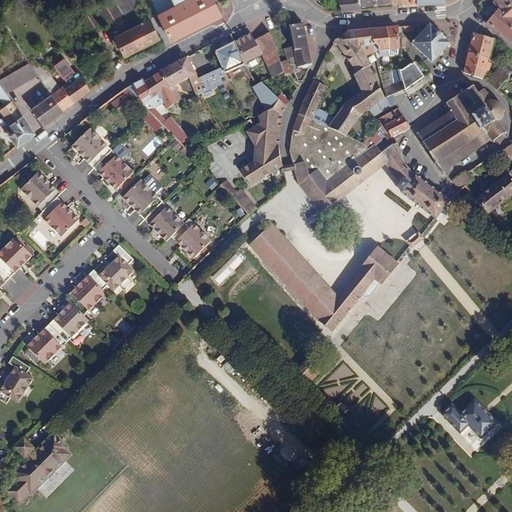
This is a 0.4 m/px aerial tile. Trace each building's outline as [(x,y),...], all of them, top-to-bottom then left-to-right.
[(137,0),(107,0),(77,19),(88,36),(106,25),(122,14),(139,3),(137,0)] [(172,0),(150,0),(158,15),(175,6),(172,0)] [(187,0),(175,6),(158,15),(172,41),(221,16),(213,0),(187,0)] [(329,5),(324,0),(311,0),(312,0),(314,3),(323,10),(325,12),(329,5)] [(340,0),(339,1),(343,12),(362,10),(360,7),(356,0),(340,0)] [(511,16),(511,0),(501,11),(499,8),(486,23),(498,32),(511,18),(511,16)] [(511,0),(495,0),(493,3),(499,8),(501,11),(511,0)] [(122,14),(106,25),(113,38),(115,37),(130,29),(122,14)] [(511,18),(498,32),(511,43),(511,18)] [(130,29),(115,37),(121,47),(125,56),(159,39),(150,19),(130,29)] [(289,26),(291,29),(294,47),(283,49),(287,59),(296,57),(295,49),(298,48),(297,47),(307,45),(303,23),(294,25),(290,26),(289,26)] [(412,44),(432,63),(450,44),(429,25),(424,31),(412,44)] [(397,27),(387,29),(389,50),(388,50),(389,56),(398,55),(398,50),(397,32),(397,27)] [(387,29),(371,30),(373,44),(374,51),(388,50),(389,50),(387,29)] [(371,30),(348,31),(360,47),(373,44),(371,30)] [(360,47),(348,31),(335,40),(333,43),(335,45),(337,44),(357,73),(354,74),(362,91),(347,102),(336,118),(316,108),(326,86),(313,80),(303,101),(299,113),(346,136),(360,115),(369,109),(384,98),(369,66),(370,65),(365,56),(360,47)] [(262,56),(273,77),(284,72),(281,62),(277,50),(271,32),(254,41),(262,56)] [(494,39),(474,33),(469,53),(488,59),(493,41),(494,39)] [(244,63),(262,56),(254,41),(250,34),(235,41),(244,63)] [(115,37),(113,38),(112,38),(112,40),(111,42),(116,50),(121,47),(115,37)] [(215,52),(222,68),(225,73),(245,64),(244,63),(235,41),(215,52)] [(373,44),(360,47),(365,56),(374,52),(374,51),(373,44)] [(295,49),(296,57),(297,63),(299,72),(293,73),(294,74),(298,81),(302,81),(307,73),(302,70),(301,67),(311,64),(307,45),(297,47),(298,48),(295,49)] [(469,53),(464,73),(482,80),(484,73),(487,74),(490,64),(487,63),(488,59),(469,53)] [(401,68),(398,69),(405,90),(424,77),(414,62),(408,66),(404,60),(403,60),(402,55),(402,54),(401,55),(401,60),(401,68)] [(42,56),(35,61),(38,65),(39,64),(45,61),(42,56)] [(170,66),(179,84),(189,78),(196,95),(198,94),(207,89),(201,77),(198,79),(196,74),(186,57),(170,66)] [(296,57),(287,59),(288,60),(289,65),(297,63),(296,57)] [(288,60),(281,62),(284,72),(285,76),(294,74),(293,73),(289,65),(288,60)] [(0,79),(0,84),(6,93),(38,75),(33,68),(30,64),(29,63),(0,79)] [(51,94),(63,110),(78,99),(69,86),(65,89),(63,86),(60,88),(47,70),(44,71),(41,73),(36,66),(33,68),(38,75),(52,94),(51,94)] [(170,66),(160,72),(161,73),(170,89),(171,92),(175,90),(175,88),(174,86),(179,84),(170,66)] [(500,66),(488,83),(497,91),(511,73),(504,68),(500,66)] [(222,68),(201,77),(207,89),(222,82),(228,79),(225,73),(222,68)] [(398,69),(391,70),(380,72),(383,88),(386,97),(391,95),(398,93),(405,90),(398,69)] [(69,86),(78,99),(90,90),(82,76),(81,76),(78,73),(76,74),(72,70),(67,74),(63,70),(59,73),(69,86)] [(127,88),(149,111),(153,109),(164,102),(167,109),(177,103),(173,95),(171,92),(170,89),(161,73),(145,82),(143,79),(127,88)] [(228,79),(222,82),(226,88),(231,85),(228,79)] [(262,83),(256,85),(266,101),(263,103),(271,110),(274,109),(281,115),(286,107),(277,97),(276,96),(262,83)] [(0,84),(0,98),(5,106),(12,101),(6,93),(0,84)] [(417,135),(442,172),(491,139),(493,141),(505,132),(498,123),(502,119),(503,115),(503,110),(502,107),(498,103),(494,101),(489,101),(491,97),(484,89),(478,94),(473,86),(446,103),(451,112),(417,135)] [(173,95),(177,103),(181,102),(182,102),(178,93),(173,95)] [(280,93),(277,97),(286,107),(289,101),(280,93)] [(63,110),(51,94),(32,109),(40,121),(38,122),(42,126),(43,125),(63,110)] [(384,98),(369,109),(373,117),(396,104),(391,95),(386,97),(384,98)] [(9,135),(17,145),(33,133),(18,109),(12,101),(5,106),(0,109),(0,110),(11,124),(12,126),(7,129),(11,134),(9,135)] [(378,119),(386,133),(388,132),(391,138),(392,137),(410,128),(398,108),(378,119)] [(153,109),(149,111),(162,124),(165,121),(153,109)] [(263,157),(241,170),(251,186),(283,166),(279,147),(282,116),(281,115),(274,109),(271,110),(268,111),(258,116),(261,123),(248,133),(263,157)] [(299,113),(293,130),(291,139),(289,152),(293,164),(294,170),(295,172),(298,184),(299,186),(320,213),(336,200),(324,185),(328,182),(368,150),(363,144),(346,136),(299,113)] [(162,124),(180,143),(188,137),(170,117),(165,121),(162,124)] [(84,158),(94,168),(112,150),(90,128),(72,146),(79,153),(81,151),(86,157),(84,158)] [(398,151),(392,137),(391,138),(388,132),(386,133),(383,135),(385,137),(381,140),(376,135),(379,132),(377,130),(374,133),(363,144),(368,150),(375,145),(387,160),(398,151)] [(190,139),(183,144),(189,152),(196,147),(190,139)] [(511,143),(501,151),(511,158),(511,143)] [(324,185),(336,200),(339,198),(384,162),(387,160),(375,145),(368,150),(328,182),(324,185)] [(109,184),(116,190),(134,173),(112,150),(94,168),(104,178),(106,177),(111,182),(109,184)] [(396,186),(435,217),(449,201),(415,174),(403,162),(398,151),(387,160),(384,162),(400,181),(396,186)] [(511,170),(476,200),(488,214),(491,211),(511,195),(511,170)] [(46,179),(39,172),(21,190),(43,212),(57,198),(61,194),(51,184),(49,186),(44,180),(46,179)] [(466,172),(453,181),(460,189),(465,185),(472,180),(466,172)] [(213,179),(206,184),(212,191),(219,186),(213,179)] [(135,210),(145,220),(163,202),(141,180),(123,198),(130,204),(132,203),(137,208),(135,210)] [(231,196),(248,215),(256,208),(241,189),(237,192),(231,196)] [(67,208),(57,198),(43,212),(39,216),(61,238),(79,220),(72,213),(71,215),(65,209),(67,208)] [(160,235),(167,242),(172,237),(185,224),(163,202),(145,220),(155,230),(156,228),(162,233),(160,235)] [(491,211),(488,214),(505,234),(509,231),(510,230),(491,211)] [(187,252),(194,259),(212,241),(190,219),(185,224),(172,237),(182,247),(183,245),(189,251),(187,252)] [(280,238),(284,234),(274,222),(251,243),(304,300),(313,309),(335,328),(378,276),(383,279),(402,261),(383,244),(342,291),(335,285),(333,287),(330,290),(280,238)] [(43,248),(50,242),(36,227),(29,233),(43,248)] [(333,287),(284,234),(280,238),(330,290),(333,287)] [(24,261),(31,255),(13,236),(0,249),(0,267),(8,277),(18,267),(17,265),(22,260),(24,261)] [(245,248),(216,274),(224,281),(250,260),(246,255),(249,252),(245,248)] [(137,264),(123,250),(117,255),(123,261),(115,268),(111,273),(103,280),(98,275),(92,280),(107,295),(112,290),(118,296),(124,289),(132,282),(138,276),(132,270),(137,264)] [(100,274),(117,256),(114,252),(96,270),(100,274)] [(0,284),(8,277),(0,267),(0,284)] [(76,289),(66,299),(71,303),(84,317),(107,295),(92,280),(89,277),(82,284),(83,285),(78,290),(76,289)] [(135,286),(132,282),(124,289),(128,293),(135,286)] [(59,315),(49,325),(67,343),(89,322),(84,317),(71,303),(64,310),(66,312),(60,317),(59,315)] [(34,340),(27,347),(45,365),(67,343),(49,325),(39,335),(41,337),(35,342),(34,340)] [(316,353),(296,377),(305,384),(325,361),(316,353)] [(30,369),(13,357),(9,364),(15,368),(9,377),(6,382),(0,391),(0,400),(7,405),(11,399),(18,404),(23,396),(28,387),(33,379),(26,375),(30,369)] [(183,365),(172,377),(183,387),(194,375),(183,365)] [(32,390),(28,387),(23,396),(27,398),(32,390)] [(275,413),(279,409),(269,398),(264,403),(275,413)] [(452,405),(442,416),(460,434),(468,427),(479,440),(499,421),(477,399),(461,414),(452,405)] [(356,413),(349,420),(358,430),(365,423),(356,413)] [(73,449),(58,435),(39,454),(33,460),(20,473),(19,479),(22,482),(11,493),(23,505),(34,494),(36,496),(75,457),(70,452),(73,449)] [(37,449),(28,440),(19,449),(28,459),(30,457),(33,460),(39,454),(36,450),(37,449)]
